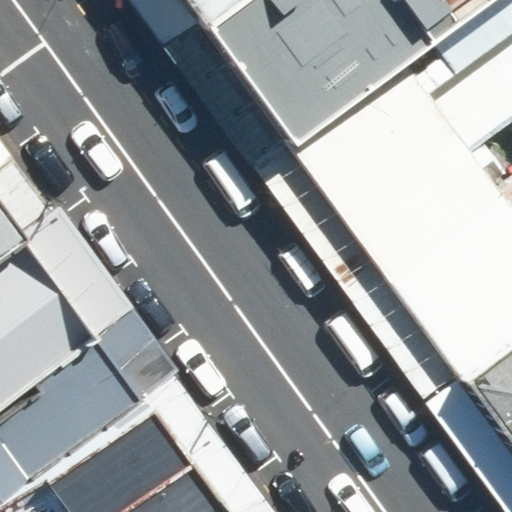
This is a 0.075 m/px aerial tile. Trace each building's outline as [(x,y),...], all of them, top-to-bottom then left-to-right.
[(158,0),(179,27),(214,0),(158,0)] [(214,0),(179,27),(267,143),(389,52),(457,0),(214,0)] [(267,143),(369,279),(491,187),(461,148),(511,109),(511,0),(478,0),(396,62),(389,52),(267,143)] [(369,279),(442,375),(511,322),(511,176),(510,173),(491,187),(369,279)] [(0,394),(78,340),(4,236),(0,239),(0,394)] [(511,322),(442,375),(511,468),(511,322)] [(0,487),(122,400),(78,340),(0,394),(0,487)] [(0,487),(0,511),(87,511),(164,457),(122,400),(0,487)] [(87,511),(186,511),(197,504),(164,457),(87,511)]
